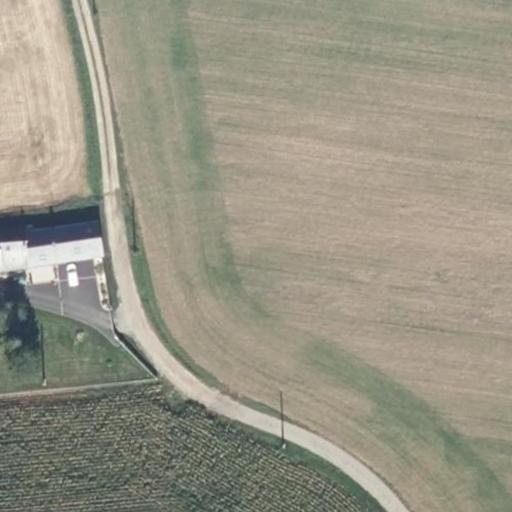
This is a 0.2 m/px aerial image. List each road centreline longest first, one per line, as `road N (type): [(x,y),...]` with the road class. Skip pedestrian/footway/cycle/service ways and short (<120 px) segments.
road 1 (unclassified): [(116,199),(141,346),(182,380),(328,443),(404,511)]
road 2 (track): [(78,0),(116,199)]
